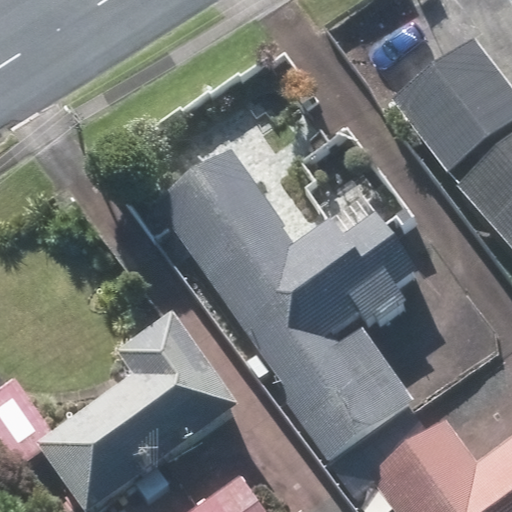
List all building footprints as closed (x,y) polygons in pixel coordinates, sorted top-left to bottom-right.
[(511,79),(473,34),(391,105),(511,246),(511,79)] [(418,407),(368,340),(411,308),(400,293),(424,275),(367,197),(299,246),(233,156),(148,218),(333,470),(418,407)] [(19,382),(0,396),(0,439),(27,476),(47,460),(87,511),(107,511),(243,407),(176,320),(125,359),(140,377),(61,439),(19,382)] [(511,511),(511,447),(482,471),(446,426),(432,436),(417,417),(343,474),(365,502),(378,492),(393,511),(511,511)] [(269,511),(245,478),(197,511),(269,511)]
